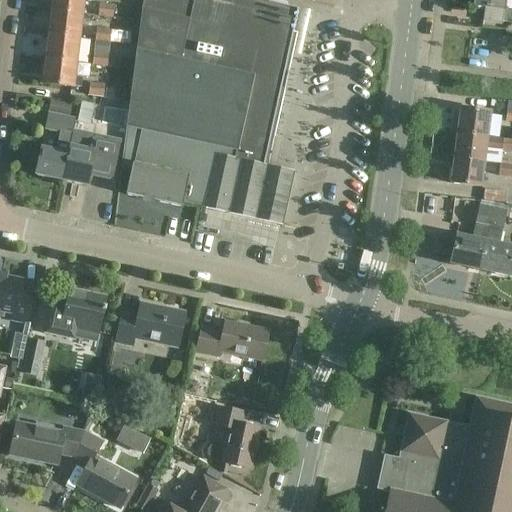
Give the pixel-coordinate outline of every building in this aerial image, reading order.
[(53,0),(52,11),(82,15),(84,0),(53,0)] [(141,132),(214,148),(265,159),(297,10),(255,0),(143,0),(126,128),(141,132)] [(474,0),(473,7),(484,9),(483,22),(502,24),(504,0),(474,0)] [(98,18),(113,20),(114,6),(100,4),(98,18)] [(82,15),(52,11),(49,35),(80,39),(82,15)] [(95,42),(110,44),(112,31),(97,29),(95,42)] [(49,35),(46,60),(77,64),(80,39),(49,35)] [(92,66),(108,68),(109,55),(94,53),(92,66)] [(74,88),(74,87),(82,88),(83,78),(75,77),(77,64),(46,60),(43,85),(74,88)] [(89,96),(104,98),(105,86),(90,84),(89,96)] [(52,102),(50,111),(68,116),(70,107),(52,102)] [(487,139),(487,137),(490,114),(460,110),(457,135),(487,139)] [(35,176),(61,182),(75,120),(49,114),(46,130),(60,133),(56,152),(41,148),(35,176)] [(75,120),(61,182),(88,187),(94,160),(79,157),(86,123),(75,120)] [(126,195),(154,201),(161,170),(134,164),(141,132),(126,128),(121,168),(131,170),(126,195)] [(457,135),(454,159),(484,163),(485,150),(511,153),(511,140),(487,137),(487,139),(457,135)] [(161,170),(154,201),(182,208),(189,176),(203,179),(204,170),(209,150),(194,147),(192,156),(177,153),(172,173),(161,170)] [(201,207),(282,225),(293,173),(263,166),(265,159),(214,148),(201,207)] [(484,163),(454,159),(451,184),(481,188),(484,163)] [(499,177),(511,178),(511,165),(500,164),(499,177)] [(503,202),(504,192),(485,189),(484,199),(503,202)] [(450,265),(479,271),(486,242),(485,242),(493,203),(480,202),(479,206),(473,239),(456,236),(452,252),(450,265)] [(454,202),(451,215),(471,220),(474,206),(454,202)] [(486,242),(479,271),(509,278),(511,262),(511,247),(499,244),(506,205),(493,203),(485,242),(486,242)] [(441,233),(438,249),(445,251),(452,252),(456,236),(441,233)] [(0,311),(13,314),(12,320),(26,323),(32,296),(19,293),(21,281),(5,278),(5,276),(0,274),(0,311)] [(103,308),(106,297),(70,290),(66,308),(51,305),(47,324),(45,333),(74,340),(74,338),(96,343),(103,308)] [(121,315),(117,334),(115,343),(132,346),(134,339),(177,348),(180,334),(185,314),(164,310),(164,312),(157,310),(157,309),(140,305),(137,318),(121,315)] [(225,323),(222,333),(201,329),(196,353),(218,358),(219,353),(261,362),(268,332),(225,323)] [(36,376),(44,343),(30,340),(23,373),(36,376)] [(6,379),(5,388),(12,389),(14,380),(6,379)] [(188,383),(186,393),(196,395),(198,385),(188,383)] [(511,511),(511,405),(475,397),(468,427),(462,425),(462,426),(448,423),(448,422),(407,413),(398,459),(388,457),(381,491),(388,493),(384,511),(511,511)] [(222,463),(230,465),(250,469),(259,430),(240,425),(243,414),(224,409),(219,408),(215,426),(216,427),(211,444),(217,445),(213,446),(209,448),(207,452),(207,456),(209,458),(214,461),(222,463)] [(59,455),(74,458),(84,432),(63,428),(62,433),(52,431),(53,427),(35,423),(34,428),(16,424),(14,436),(10,456),(57,465),(59,455)] [(84,432),(74,458),(89,465),(77,486),(119,509),(129,491),(135,480),(93,458),(102,442),(84,432)] [(202,478),(183,511),(218,511),(229,493),(211,483),(202,478)] [(136,508),(144,511),(145,511),(157,490),(148,485),(136,508)] [(178,511),(158,500),(151,511),(178,511)]
